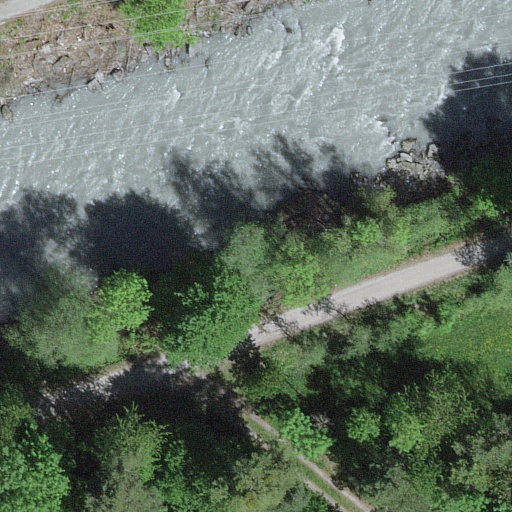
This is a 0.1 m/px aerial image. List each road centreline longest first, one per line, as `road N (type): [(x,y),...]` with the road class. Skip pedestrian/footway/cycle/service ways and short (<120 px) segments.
road 1 (track): [(511,219),(236,311),(0,406)]
road 2 (track): [(236,311),(305,435),(386,511)]
